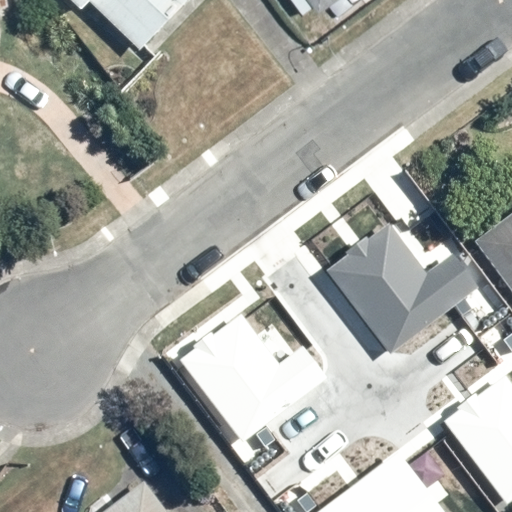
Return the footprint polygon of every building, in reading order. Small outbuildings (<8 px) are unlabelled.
[(94,0),(144,48),(191,0),(94,0)] [(333,0),(299,0),(311,16),(333,0)] [(511,285),(511,211),(477,236),(511,285)] [(446,434),(395,364),(346,399),(337,388),(273,434),(328,511),(397,462),(400,467),(446,434)] [(170,511),(149,482),(108,511),(170,511)]
